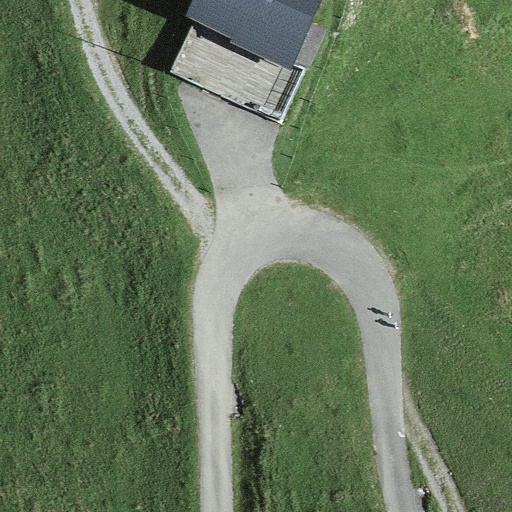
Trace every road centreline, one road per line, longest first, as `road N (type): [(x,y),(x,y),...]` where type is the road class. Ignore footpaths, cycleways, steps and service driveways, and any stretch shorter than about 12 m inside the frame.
road 1 (track): [(79,0),(125,127),(170,180),(261,246)]
road 2 (track): [(213,511),(212,324),(261,246)]
road 3 (track): [(261,246),(307,238),(351,260),(383,313),(387,378)]
road 4 (track): [(387,378),(404,511)]
